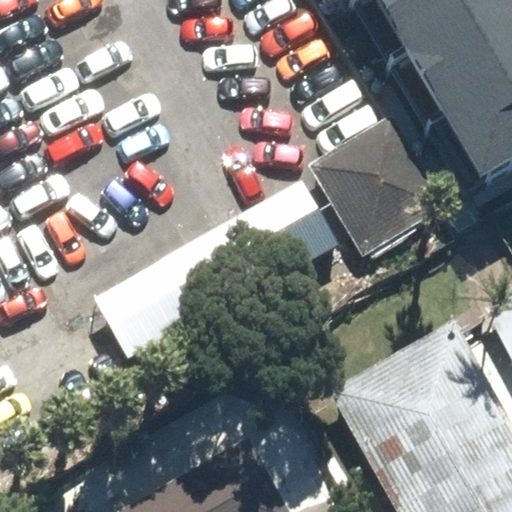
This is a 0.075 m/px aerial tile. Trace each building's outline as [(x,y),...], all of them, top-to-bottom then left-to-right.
[(511,3),(510,0),(363,0),(480,198),(511,179),(511,3)] [(346,233),(361,258),(443,210),(392,124),(281,190),(317,250),(346,233)] [(511,299),(483,315),(511,367),(511,299)] [(511,511),(511,431),(460,336),(334,405),(391,511),(511,511)] [(284,511),(251,451),(142,511),(284,511)]
